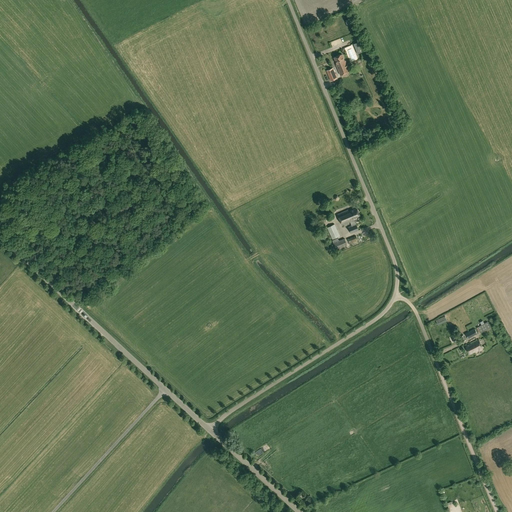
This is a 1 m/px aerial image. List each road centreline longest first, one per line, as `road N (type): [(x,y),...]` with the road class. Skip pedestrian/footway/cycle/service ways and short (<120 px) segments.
road 1 (unclassified): [(210,430),(380,316),(399,279),(288,0)]
road 2 (tertiary): [(210,430),(0,236)]
road 3 (track): [(498,511),(440,370)]
road 4 (tertiary): [(298,511),(210,430)]
